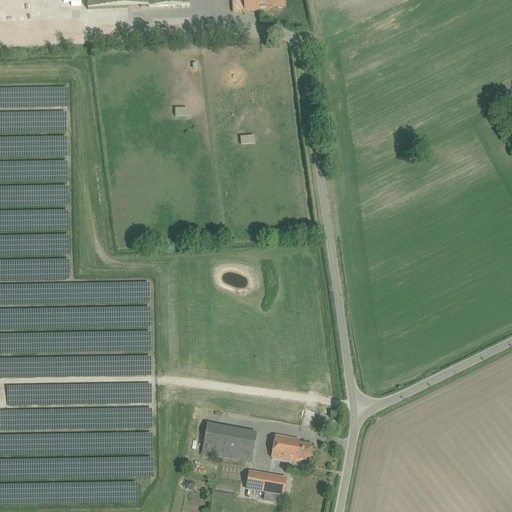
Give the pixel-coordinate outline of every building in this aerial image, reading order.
[(87,0),(87,10),(189,5),(188,0),(87,0)] [(232,0),(234,12),(271,10),(270,9),(285,8),(284,0),(232,0)] [(178,64),(180,77),(188,76),(186,63),(178,64)] [(231,137),(217,137),(218,146),(231,145),(231,137)] [(257,433),(207,424),(202,454),(251,463),(257,433)] [(300,440),(290,439),(275,436),(272,458),(297,461),(297,459),(310,462),(313,446),(299,443),(300,440)] [(286,478),(250,472),(247,489),(283,495),(286,478)]
